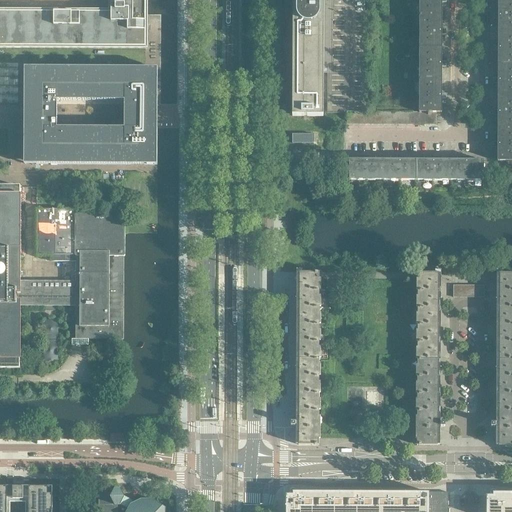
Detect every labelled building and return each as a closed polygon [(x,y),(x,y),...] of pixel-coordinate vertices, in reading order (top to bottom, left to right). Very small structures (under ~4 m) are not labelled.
[(0,0),(0,46),(96,47),(111,47),(146,47),(146,18),(145,0),(0,0)] [(323,73),(323,0),(292,0),(292,116),(323,117),(323,113),(347,113),(347,112),(354,112),(360,112),(366,112),(367,112),(367,99),(367,73),(323,73)] [(446,3),(446,0),(419,0),(420,16),(442,16),(442,2),(446,3)] [(511,32),(511,0),(498,1),(498,14),(494,14),(494,19),(498,19),(498,33),(511,32)] [(446,35),(446,29),(442,29),(442,16),(420,16),(419,48),(442,48),(442,34),(446,35)] [(511,64),(511,32),(498,33),(498,46),(493,46),(493,51),(498,51),(498,65),(511,64)] [(446,67),(446,62),(442,62),(442,48),(419,48),(419,80),(442,80),(442,67),(446,67)] [(511,97),(511,64),(498,65),(498,78),(493,78),(493,84),(498,84),(498,97),(511,97)] [(157,165),(157,128),(157,119),(157,68),(151,68),(145,68),(140,68),(24,67),(24,101),(23,117),(24,125),(24,165),(40,165),(157,165)] [(446,99),(446,94),(442,94),(442,80),(419,80),(419,112),(419,113),(436,113),(441,113),(442,99),(446,99)] [(511,129),(511,97),(498,97),(497,110),(493,110),(493,116),(497,116),(497,129),(511,129)] [(436,125),(436,113),(419,113),(419,112),(414,112),(413,125),(436,125)] [(511,161),(511,129),(497,129),(497,142),(493,142),(493,148),(497,148),(497,162),(511,161)] [(312,143),(312,134),(292,134),(292,143),(312,143)] [(383,180),(383,160),(369,160),(369,156),(364,156),(364,160),(349,160),(349,180),(383,180)] [(416,180),(416,160),(402,160),(402,156),(397,156),(397,160),(383,160),(383,180),(416,180)] [(450,181),(450,160),(436,160),(436,156),(431,156),(431,160),(416,160),(416,180),(450,181)] [(483,181),(483,167),(483,161),(469,160),(469,156),(464,156),(464,160),(450,160),(450,181),(483,181)] [(21,271),(21,203),(21,187),(8,187),(5,187),(0,187),(0,369),(2,369),(5,369),(20,369),(20,306),(45,306),(58,306),(76,306),(75,339),(123,339),(124,256),(125,256),(125,240),(125,216),(124,216),(124,215),(76,215),(76,216),(75,216),(75,217),(72,217),(72,215),(55,215),(55,255),(65,255),(66,262),(76,262),(76,282),(70,282),(21,281),(21,271)] [(319,437),(319,359),(319,276),(319,273),(300,272),(299,272),(299,276),(298,420),(296,420),(296,422),(295,422),(295,421),(291,421),(291,426),(295,426),(295,425),(296,425),(296,426),(295,429),(296,432),(298,434),(298,445),(319,445),(319,437)] [(437,421),(438,355),(438,278),(438,273),(418,273),(418,277),(417,445),(437,446),(437,435),(440,432),(440,430),(440,427),(440,426),(441,427),(445,427),(445,422),(441,422),(441,423),(440,423),(440,421),(437,421)] [(511,273),(499,273),(499,277),(498,421),(496,421),(496,423),(495,423),(495,422),(491,422),(491,427),(495,427),(495,426),(496,426),(496,427),(495,430),(496,432),(498,435),(498,446),(511,445),(511,273)] [(109,442),(121,442),(121,434),(109,434),(109,442)] [(0,486),(0,511),(52,511),(53,496),(53,487),(0,486)] [(165,511),(165,510),(165,508),(152,499),(142,499),(136,502),(135,501),(134,503),(131,505),(123,500),(124,497),(120,489),(115,489),(112,495),(99,489),(96,491),(99,496),(98,511),(165,511)] [(448,511),(448,494),(448,492),(420,492),(420,495),(419,511),(448,511)] [(419,511),(420,495),(286,495),(285,511),(419,511)] [(511,511),(511,495),(486,496),(485,511),(511,511)]
